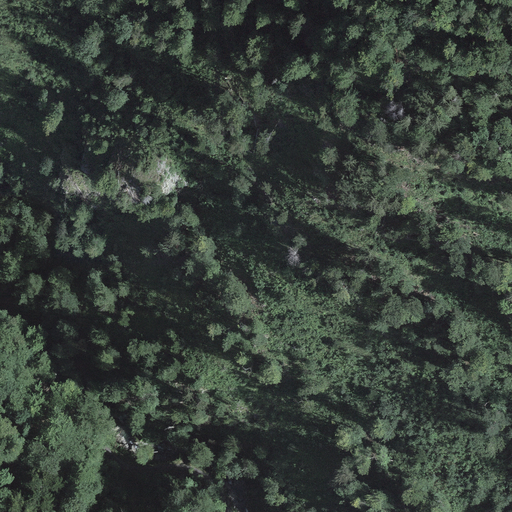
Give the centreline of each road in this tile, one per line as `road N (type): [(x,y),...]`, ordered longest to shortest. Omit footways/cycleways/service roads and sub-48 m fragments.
road 1 (track): [(229,511),(212,482),(195,472),(126,465),(100,436),(91,405)]
road 2 (track): [(0,267),(81,362),(91,405)]
